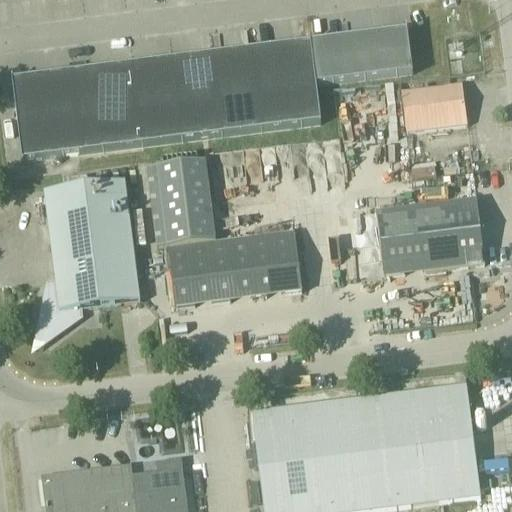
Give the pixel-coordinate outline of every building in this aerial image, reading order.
[(375,38),(377,52),(380,80),(412,76),(407,34),(375,38)] [(328,58),(377,52),(375,38),(327,45),(328,58)] [(332,86),(328,58),(327,45),(250,55),(261,135),(321,127),(316,88),(332,86)] [(332,86),(380,80),(377,52),(328,58),(332,86)] [(221,140),(261,135),(250,55),(211,60),(221,140)] [(181,145),(221,140),(211,60),(171,65),(181,145)] [(142,150),(181,145),(171,65),(131,70),(142,150)] [(82,158),(142,150),(131,70),(72,77),(82,158)] [(22,165),(82,158),(72,77),(12,85),(22,165)] [(406,137),(467,130),(462,89),(401,97),(406,137)] [(176,313),(302,296),(294,236),(215,247),(205,165),(147,173),(157,253),(168,252),(168,253),(176,313)] [(47,288),(38,336),(48,347),(81,323),(80,314),(121,309),(138,307),(140,307),(125,187),(44,197),(56,287),(47,288)] [(384,281),(484,268),(476,205),(376,217),(384,281)] [(466,387),(465,377),(454,378),(455,388),(466,387)] [(263,511),(403,511),(480,502),(466,391),(252,418),(263,511)] [(41,481),(45,511),(187,511),(181,463),(156,466),(157,477),(132,480),(131,469),(41,481)]
